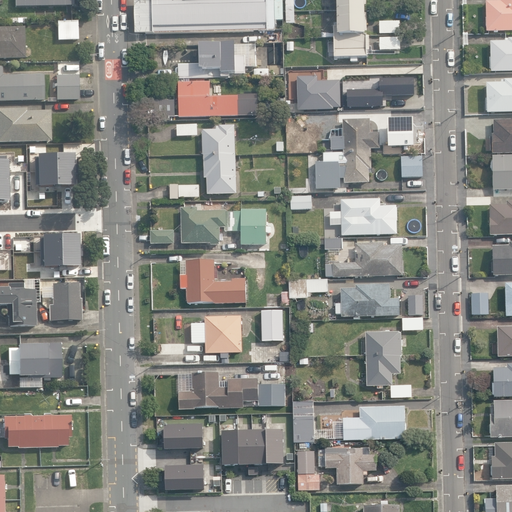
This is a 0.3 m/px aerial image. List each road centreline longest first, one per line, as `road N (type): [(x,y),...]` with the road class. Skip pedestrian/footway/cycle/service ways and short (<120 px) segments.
road 1 (tertiary): [(112,0),(125,511)]
road 2 (residential): [(453,511),(441,0)]
